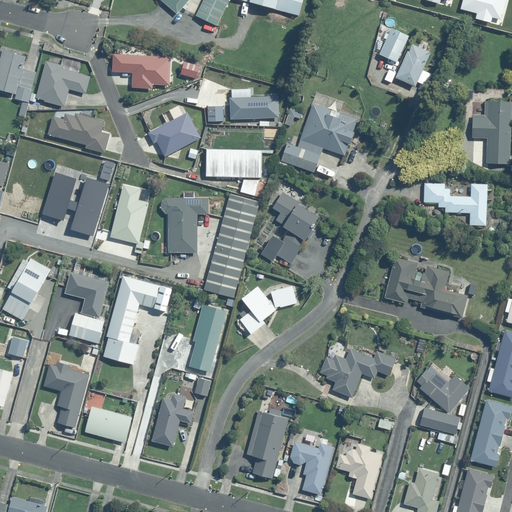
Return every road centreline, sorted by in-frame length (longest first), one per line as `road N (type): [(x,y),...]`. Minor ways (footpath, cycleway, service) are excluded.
road 1 (residential): [(198,498),(217,414),(235,379),(337,292),(378,187)]
road 2 (residential): [(0,445),(198,498)]
road 3 (residential): [(136,158),(94,54),(75,31)]
